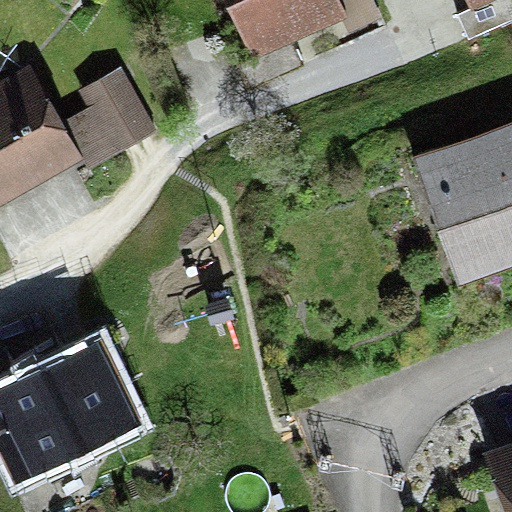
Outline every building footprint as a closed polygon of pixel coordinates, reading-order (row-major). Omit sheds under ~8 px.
[(336,7),(332,0),(243,0),(261,41),(336,7)] [(511,0),(481,0),(456,11),(468,37),(511,17),(511,0)] [(291,38),(238,61),(249,87),(302,64),(291,38)] [(151,131),(116,69),(87,85),(99,106),(67,124),(91,165),(151,131)] [(0,193),(69,154),(24,75),(0,88),(0,193)] [(511,125),(433,153),(471,262),(511,247),(511,125)] [(94,341),(0,386),(0,397),(9,416),(0,419),(0,430),(19,468),(16,470),(18,474),(132,418),(94,341)] [(511,445),(498,450),(511,487),(511,445)]
